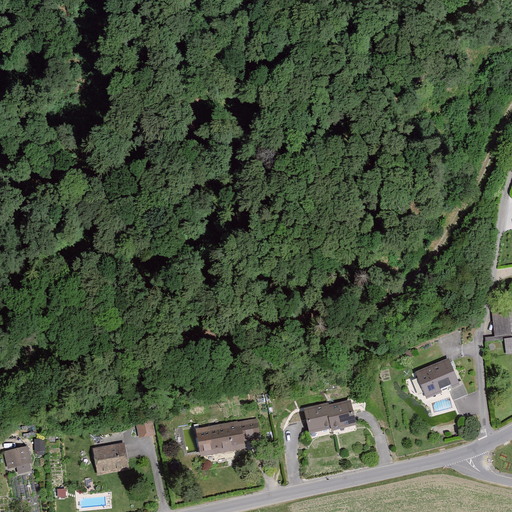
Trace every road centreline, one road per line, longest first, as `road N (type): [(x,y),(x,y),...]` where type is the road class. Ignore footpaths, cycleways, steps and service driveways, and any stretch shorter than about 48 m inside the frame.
road 1 (track): [(0,383),(57,353),(148,333),(192,335),(308,316),(402,288),(430,260),(511,107)]
road 2 (track): [(148,333),(181,273),(192,79),(211,0)]
road 3 (residential): [(205,511),(461,452)]
